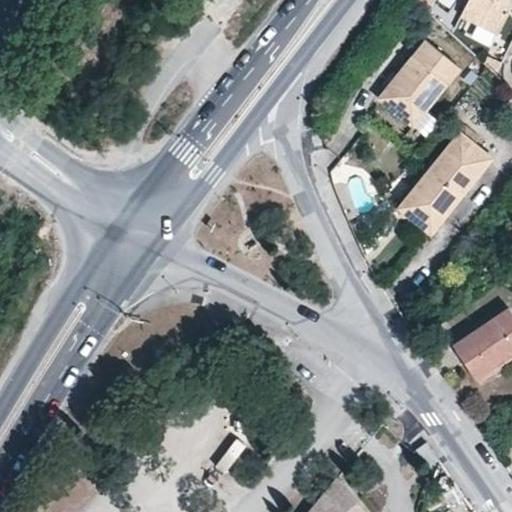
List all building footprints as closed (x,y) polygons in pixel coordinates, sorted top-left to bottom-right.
[(511,0),(466,0),(460,13),(498,33),(511,5),(511,0)] [(489,44),(495,33),(477,24),(471,35),(489,44)] [(459,66),(422,40),(380,101),(416,127),(459,66)] [(491,157),(458,132),(394,214),(426,239),(491,157)] [(453,346),(476,379),(492,367),(511,353),(511,311),(509,308),(453,346)] [(511,353),(492,367),(496,374),(511,363),(511,353)] [(492,367),(476,379),(480,385),(496,374),(492,367)] [(440,460),(427,441),(416,450),(429,468),(440,460)] [(366,511),(337,478),(309,511),(366,511)]
